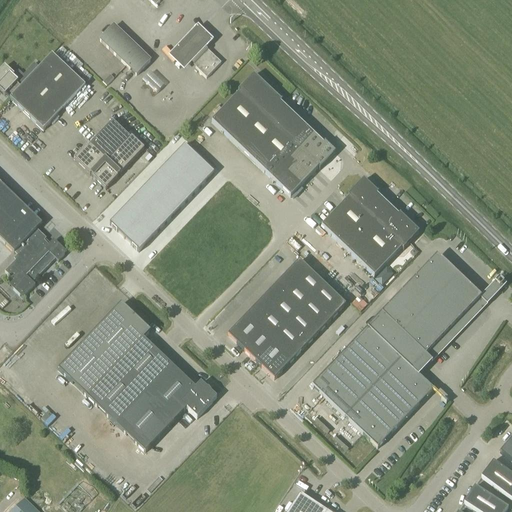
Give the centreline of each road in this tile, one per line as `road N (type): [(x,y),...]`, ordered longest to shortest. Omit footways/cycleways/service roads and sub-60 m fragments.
road 1 (unclassified): [(381,511),(102,247)]
road 2 (primary): [(511,257),(244,0)]
road 3 (unclassified): [(412,511),(495,407),(511,372)]
road 4 (unclassified): [(102,247),(0,149)]
road 5 (unclassified): [(0,327),(26,328),(102,247)]
